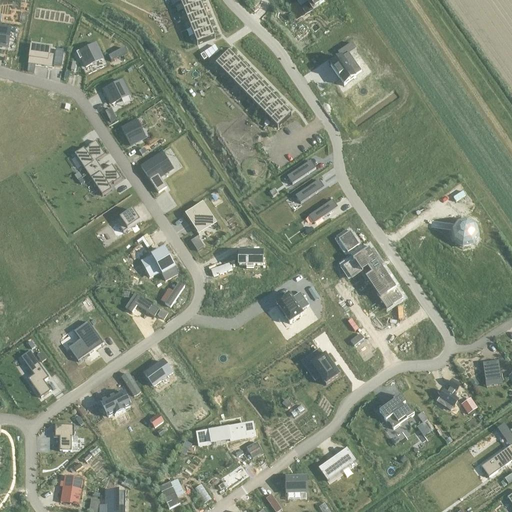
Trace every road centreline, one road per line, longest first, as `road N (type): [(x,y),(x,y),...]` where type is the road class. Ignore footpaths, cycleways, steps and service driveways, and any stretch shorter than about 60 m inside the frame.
road 1 (residential): [(0,69),(79,96),(197,281),(188,312),(27,429)]
road 2 (residential): [(445,359),(442,333),(338,174),(340,146),(234,0)]
road 3 (residential): [(445,359),(396,369),(348,403),(340,429),(218,511)]
